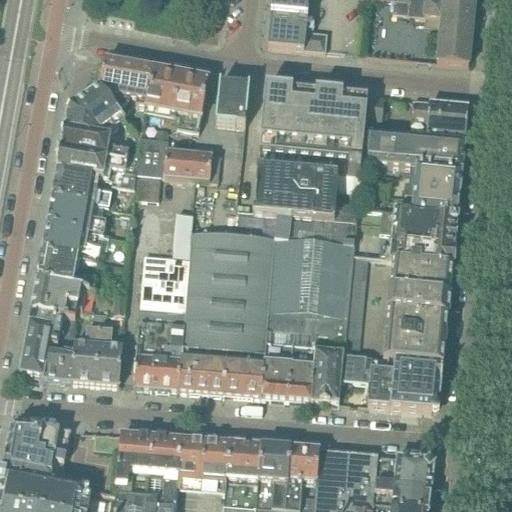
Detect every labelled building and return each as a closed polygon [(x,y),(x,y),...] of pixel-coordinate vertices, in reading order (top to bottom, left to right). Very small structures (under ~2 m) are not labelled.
[(272,0),(269,34),(267,52),(324,58),(326,39),(305,37),(308,0),(272,0)] [(441,24),(436,68),(468,71),(474,0),(363,0),(363,2),(393,5),(392,18),(407,20),(407,21),(424,23),(425,22),(441,24)] [(359,56),(359,31),(345,31),(345,56),(359,56)] [(144,113),(151,75),(104,66),(103,69),(101,68),(99,81),(101,81),(99,92),(120,123),(132,115),(128,110),(144,113)] [(198,138),(208,85),(151,75),(144,113),(179,119),(176,134),(198,138)] [(244,132),(249,90),(219,87),(215,129),(244,132)] [(71,111),(66,118),(63,136),(99,142),(100,137),(102,136),(105,140),(118,131),(115,127),(120,123),(99,92),(71,111)] [(353,100),(278,93),(265,92),(261,129),(259,155),(348,163),(362,165),(364,137),(365,128),(368,102),(353,100)] [(381,129),(384,103),(368,102),(365,128),(381,129)] [(412,106),(409,142),(439,145),(464,147),(468,113),(467,111),(464,111),(443,109),(412,106)] [(99,142),(63,136),(60,155),(137,169),(138,159),(109,154),(110,144),(99,142)] [(364,137),(362,165),(361,168),(410,173),(461,177),(464,147),(439,145),(409,142),(364,137)] [(140,143),(138,159),(137,169),(136,178),(161,181),(217,187),(220,163),(166,157),(167,146),(140,143)] [(56,176),(103,185),(135,191),(136,178),(137,169),(60,155),(56,176)] [(356,226),(361,168),(362,165),(348,163),(259,155),(253,219),(279,221),(356,226)] [(410,218),(457,223),(461,177),(410,173),(408,190),(405,190),(404,201),(412,202),(410,218)] [(51,204),(87,210),(107,214),(110,202),(89,198),(90,191),(134,198),(135,191),(103,185),(56,176),(51,204)] [(158,205),(161,181),(136,178),(135,191),(134,198),(134,202),(158,205)] [(51,204),(48,217),(46,232),(97,241),(102,242),(105,227),(84,224),(87,210),(51,204)] [(452,271),(457,223),(410,218),(386,216),(383,240),(395,241),(394,251),(384,250),(383,264),(393,265),(452,271)] [(139,313),(138,333),(133,393),(178,397),(183,337),(185,317),(189,266),(191,239),(193,221),(176,220),(172,264),(144,261),(139,313)] [(275,247),(260,404),(308,408),(314,355),(323,356),(324,341),(344,343),(352,261),(356,226),(279,221),(276,247),(275,247)] [(97,241),(46,232),(41,260),(77,266),(97,270),(100,255),(95,255),(97,241)] [(275,247),(191,239),(189,266),(185,317),(183,337),(178,397),(260,404),(275,247)] [(41,260),(40,265),(36,286),(85,294),(93,296),(95,283),(75,279),(77,266),(41,260)] [(344,343),(343,358),(343,362),(357,363),(367,262),(352,261),(344,343)] [(393,265),(388,315),(447,321),(452,271),(393,265)] [(85,294),(36,286),(31,317),(74,325),(76,315),(81,316),(85,294)] [(115,300),(113,319),(125,320),(126,302),(115,300)] [(388,367),(441,372),(447,321),(388,315),(383,366),(388,367)] [(74,325),(31,317),(19,381),(43,385),(48,359),(55,360),(60,332),(63,333),(64,328),(73,330),(74,325)] [(84,349),(73,348),(72,358),(69,388),(94,390),(100,318),(93,317),(92,333),(86,332),(84,349)] [(107,318),(100,318),(94,390),(118,392),(122,352),(110,351),(111,334),(105,334),(107,318)] [(338,410),(343,362),(343,358),(323,356),(314,355),(308,408),(338,410)] [(48,359),(43,385),(43,386),(43,385),(69,388),(72,358),(63,357),(63,362),(55,360),(48,359)] [(343,362),(340,388),(369,391),(367,412),(431,418),(437,412),(441,372),(388,367),(386,380),(370,379),(371,365),(357,363),(343,362)] [(2,478),(31,484),(40,434),(16,432),(9,437),(2,478)] [(59,489),(70,437),(58,436),(40,434),(31,484),(59,489)] [(93,455),(119,458),(120,441),(105,439),(95,439),(95,440),(93,455)] [(175,511),(178,485),(181,445),(120,441),(119,458),(114,511),(175,511)] [(178,485),(203,487),(206,447),(181,445),(178,485)] [(225,489),(227,471),(228,449),(213,448),(206,447),(203,487),(211,488),(225,489)] [(227,471),(225,489),(224,511),(230,511),(255,511),(261,452),(228,449),(227,471)] [(261,452),(255,511),(284,511),(289,454),(261,452)] [(289,454),(284,511),(313,511),(315,502),(301,501),(301,491),(315,492),(318,456),(289,454)] [(372,511),(375,483),(377,461),(348,459),(318,456),(315,492),(315,502),(313,511),(372,511)] [(426,465),(377,461),(375,483),(430,487),(432,472),(426,465)] [(59,489),(31,484),(2,478),(0,487),(0,508),(20,511),(82,511),(83,506),(89,507),(90,501),(88,500),(88,494),(59,489)] [(375,483),(372,511),(376,511),(427,511),(430,487),(375,483)]
